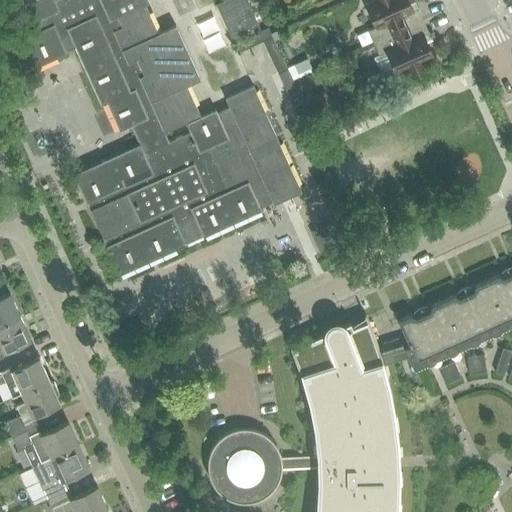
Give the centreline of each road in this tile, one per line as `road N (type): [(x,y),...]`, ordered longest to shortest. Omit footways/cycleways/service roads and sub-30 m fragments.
road 1 (residential): [(98,396),(511,207)]
road 2 (residential): [(98,396),(18,218)]
road 3 (residential): [(151,511),(98,396)]
